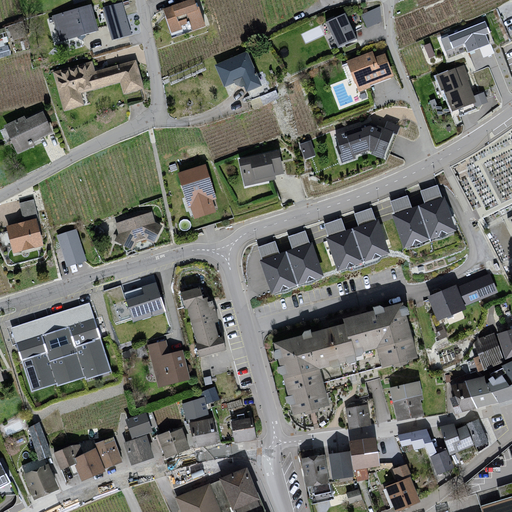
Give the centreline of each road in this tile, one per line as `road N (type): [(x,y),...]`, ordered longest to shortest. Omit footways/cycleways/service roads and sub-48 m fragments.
road 1 (residential): [(0,195),(156,113),(141,0)]
road 2 (residential): [(45,511),(198,455),(266,450)]
road 3 (residential): [(223,247),(0,306)]
road 4 (residential): [(435,162),(223,247)]
road 5 (residential): [(499,410),(276,443)]
road 6 (residential): [(223,247),(276,443)]
road 7 (residential): [(435,162),(389,37),(392,0)]
road 8 (residential): [(511,434),(414,511)]
